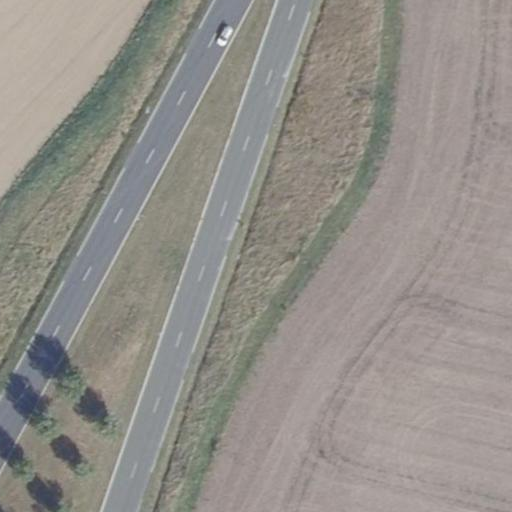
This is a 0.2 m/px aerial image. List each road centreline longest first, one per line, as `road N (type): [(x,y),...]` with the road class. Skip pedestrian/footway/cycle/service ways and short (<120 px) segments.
road 1 (secondary): [(119,511),(297,0)]
road 2 (secondary): [(233,0),(0,435)]
